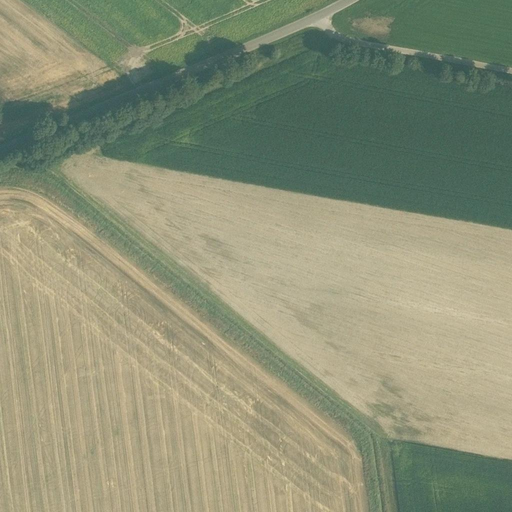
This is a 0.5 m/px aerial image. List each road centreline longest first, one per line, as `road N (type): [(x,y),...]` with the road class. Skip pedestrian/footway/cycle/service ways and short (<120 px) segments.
road 1 (unclassified): [(319,9),(0,142)]
road 2 (unclassified): [(319,9),(352,33),(511,64)]
